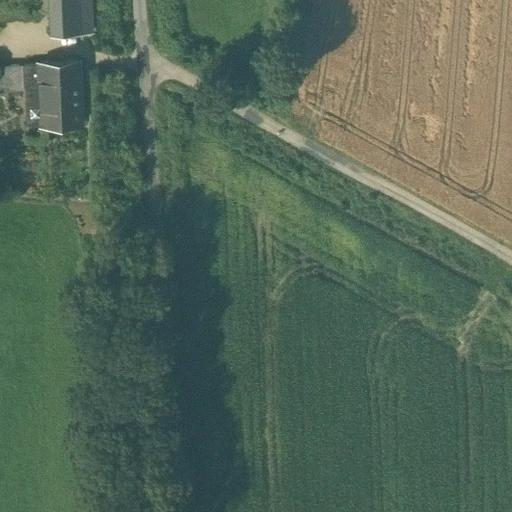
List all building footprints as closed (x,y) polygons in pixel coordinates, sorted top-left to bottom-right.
[(50,0),(52,32),(92,30),(90,0),(50,0)] [(77,59),(39,61),(41,88),(42,123),(80,121),(77,59)] [(39,61),(24,61),(25,88),(41,88),(39,61)] [(21,63),(0,63),(0,89),(22,89),(21,63)] [(41,88),(25,88),(27,124),(42,123),(41,88)]
